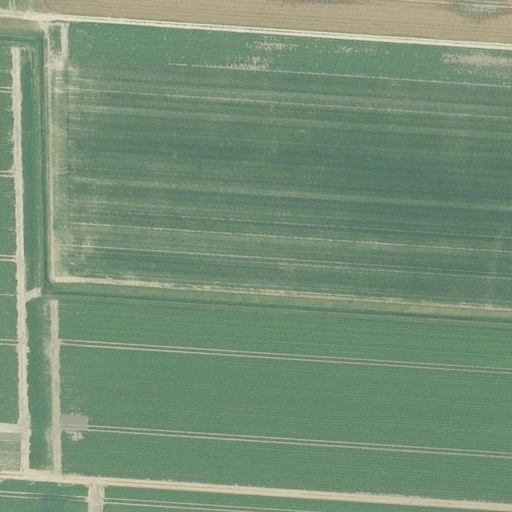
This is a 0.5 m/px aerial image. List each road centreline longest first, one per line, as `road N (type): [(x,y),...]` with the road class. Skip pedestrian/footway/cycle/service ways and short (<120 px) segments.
road 1 (track): [(511,49),(0,9)]
road 2 (track): [(511,505),(0,473)]
